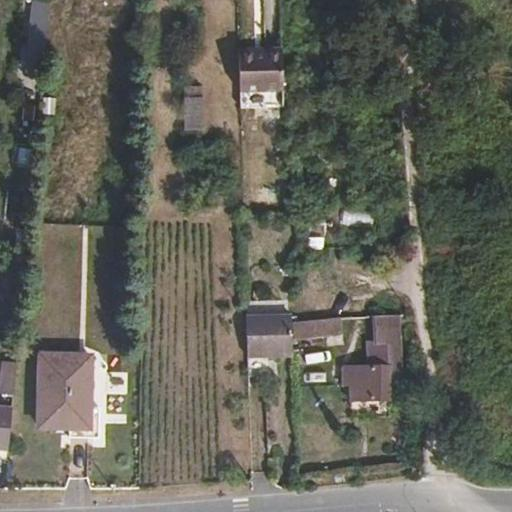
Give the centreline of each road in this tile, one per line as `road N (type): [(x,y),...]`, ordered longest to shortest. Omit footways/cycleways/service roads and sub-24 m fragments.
road 1 (track): [(409,0),(429,502)]
road 2 (unclassified): [(491,501),(282,511)]
